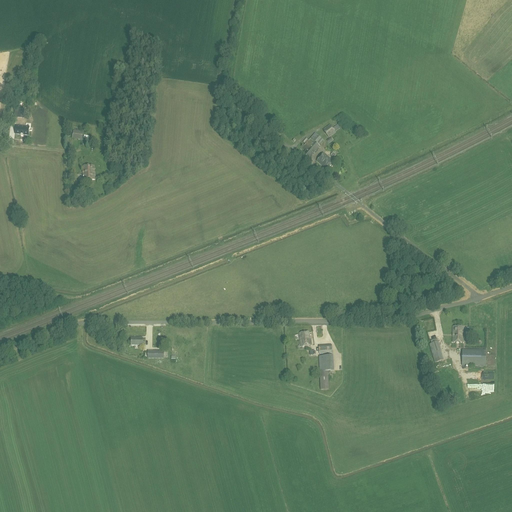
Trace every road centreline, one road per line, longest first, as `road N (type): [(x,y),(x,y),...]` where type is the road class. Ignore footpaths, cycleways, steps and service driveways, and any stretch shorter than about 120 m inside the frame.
road 1 (unclassified): [(0,352),(79,322),(376,320),(474,299)]
road 2 (unclassified): [(474,299),(270,128)]
